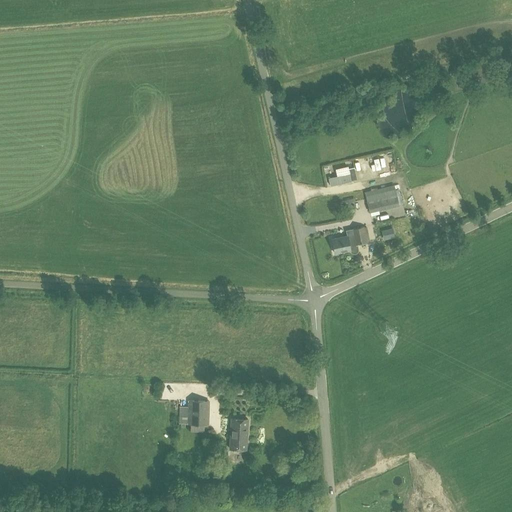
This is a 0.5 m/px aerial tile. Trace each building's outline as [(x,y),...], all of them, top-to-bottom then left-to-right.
[(446,197),(456,194),(451,172),(442,174),(443,177),(449,175),(452,189),(445,190),(446,197)] [(399,206),(394,186),(365,193),(370,212),(399,206)] [(350,250),(350,251),(350,252),(351,253),(352,253),(353,254),(354,254),(355,254),(356,253),(357,253),(357,252),(358,252),(358,251),(358,250),(357,244),(367,242),(370,242),(367,227),(364,227),(364,226),(352,229),(346,230),(347,236),(332,239),(335,253),(348,251),(350,250)] [(382,232),(384,241),(394,238),(392,229),(382,232)] [(188,407),(188,417),(188,424),(191,424),(204,425),(209,425),(209,401),(188,400),(188,407)] [(179,424),(188,424),(188,417),(188,407),(179,407),(179,416),(179,424)] [(230,448),(246,449),(248,419),(231,418),(230,448)]
